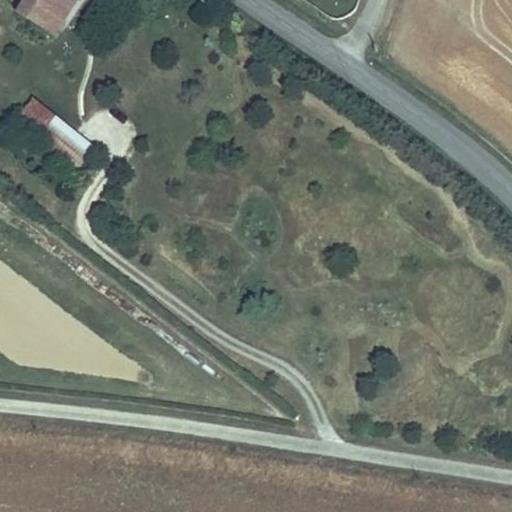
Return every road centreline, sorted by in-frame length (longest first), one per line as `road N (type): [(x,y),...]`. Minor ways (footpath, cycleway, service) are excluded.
road 1 (unclassified): [(511,477),(0,401)]
road 2 (tertiary): [(256,0),(474,155),(511,192)]
